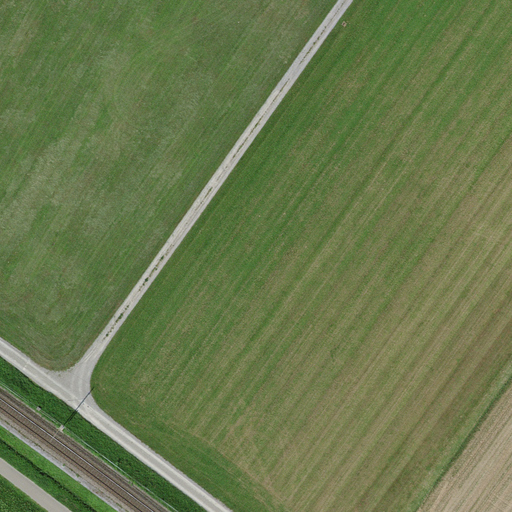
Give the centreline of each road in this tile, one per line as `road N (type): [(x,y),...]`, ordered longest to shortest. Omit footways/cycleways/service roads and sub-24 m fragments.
road 1 (track): [(67,388),(350,0)]
road 2 (track): [(222,511),(0,341)]
